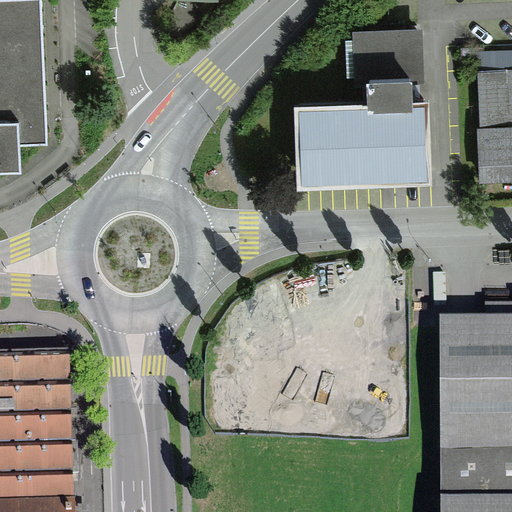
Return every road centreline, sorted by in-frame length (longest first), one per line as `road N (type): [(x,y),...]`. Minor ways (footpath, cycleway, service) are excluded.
road 1 (unclassified): [(511,219),(250,234),(197,246)]
road 2 (residential): [(291,0),(179,122),(152,159),(142,193)]
road 3 (residential): [(135,315),(139,511)]
